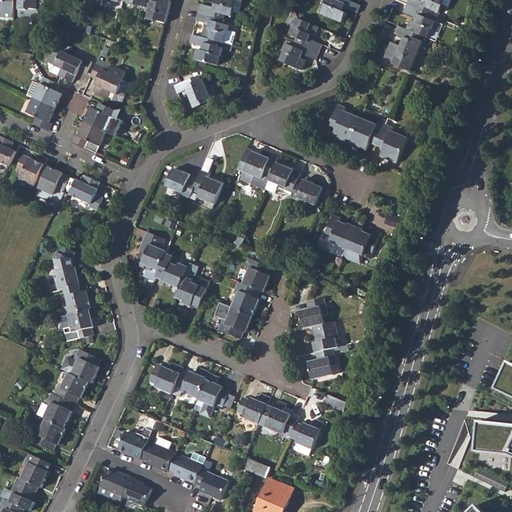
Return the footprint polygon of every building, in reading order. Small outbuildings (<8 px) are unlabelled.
[(0,0),(0,16),(15,17),(15,7),(16,1),(15,0),(0,0)] [(28,8),(38,9),(38,0),(15,0),(16,1),(20,1),(19,9),(28,9),(28,8)] [(157,19),(166,22),(173,1),(170,0),(161,0),(161,2),(157,1),(157,0),(148,0),(147,7),(146,10),(150,12),(148,19),(156,21),(157,19)] [(201,3),(201,4),(199,12),(225,19),(226,16),(232,17),(234,12),(240,13),(243,0),(212,0),(212,3),(216,3),(215,7),(201,3)] [(345,8),(357,13),(360,5),(350,0),(348,0),(326,0),(325,4),(323,3),(319,13),(343,23),(347,13),(344,11),(345,8)] [(425,0),(425,2),(420,0),(410,0),(409,4),(433,14),(434,10),(441,13),(444,5),(443,4),(444,0),(425,0)] [(413,20),(409,30),(424,36),(429,38),(433,29),(435,29),(438,21),(431,18),(433,14),(409,4),(405,13),(418,17),(417,21),(413,20)] [(28,9),(19,9),(19,16),(22,18),(43,19),(47,9),(38,9),(28,8),(28,9)] [(205,27),(202,37),(218,41),(224,43),(227,33),(229,34),(230,30),(231,26),(224,23),(225,19),(199,12),(197,20),(210,24),(209,27),(205,27)] [(317,37),(321,27),(300,18),(296,27),(295,26),(292,35),(299,37),(296,42),(320,52),(323,45),(311,39),(312,35),(317,37)] [(409,30),(399,26),(396,34),(406,38),(402,47),(393,43),(385,60),(395,64),(412,71),(424,42),(422,41),(424,36),(409,30)] [(224,43),(233,45),(237,32),(230,30),(229,34),(227,33),(224,43)] [(217,45),(218,41),(202,37),(193,34),(190,42),(204,45),(203,50),(199,49),(196,59),(218,65),(221,56),(222,56),(224,48),(217,45)] [(304,54),(317,59),(320,52),(296,42),(294,46),(288,43),(284,51),(286,52),(281,61),(302,69),(306,59),(302,57),(304,54)] [(58,64),(63,53),(56,49),(50,63),(52,72),(61,75),(64,67),(58,64)] [(87,74),(93,62),(82,56),(80,59),(64,52),(63,53),(58,64),(64,67),(61,75),(74,82),(80,71),(87,74)] [(102,62),(100,61),(92,77),(100,80),(95,91),(109,98),(113,90),(119,92),(120,91),(125,80),(124,79),(127,72),(117,67),(116,68),(113,75),(108,72),(111,66),(111,65),(103,61),(102,62)] [(111,66),(108,72),(113,75),(116,68),(111,66)] [(200,76),(182,82),(175,85),(178,93),(189,89),(195,106),(212,100),(205,79),(202,80),(200,76)] [(58,91),(60,84),(45,77),(42,83),(35,98),(57,108),(63,94),(58,91)] [(29,95),(35,98),(42,83),(35,80),(29,95)] [(113,90),(109,98),(118,102),(124,101),(126,96),(125,93),(120,91),(119,92),(113,90)] [(51,121),(57,108),(35,98),(29,111),(38,116),(34,123),(50,130),(54,122),(51,121)] [(107,132),(117,111),(101,103),(99,110),(93,107),(86,122),(107,132)] [(335,137),(351,144),(362,117),(347,111),(349,108),(341,104),(333,122),(340,126),(338,129),(335,137)] [(372,142),(379,145),(388,124),(380,121),(379,125),(362,117),(351,144),(368,151),(372,142)] [(101,146),(107,132),(86,122),(80,135),(77,133),(73,141),(89,148),(92,142),(101,146)] [(396,128),(388,124),(379,145),(385,148),(382,156),(399,164),(410,139),(394,132),(396,128)] [(254,151),(248,149),(238,170),(245,173),(245,172),(253,152),(254,151)] [(264,176),(271,179),(277,164),(280,158),(272,156),(270,159),(253,152),(245,172),(262,179),(264,176)] [(21,179),(35,185),(45,164),(24,155),(16,171),(23,174),(21,179)] [(285,190),(293,193),(299,178),(301,173),(277,164),(271,179),(270,181),(280,185),(286,187),(285,190)] [(71,176),(50,167),(40,188),(54,194),(56,189),(64,192),(71,176)] [(183,195),(190,198),(194,190),(199,178),(175,168),(168,186),(184,193),(183,195)] [(210,173),(202,170),(199,178),(194,190),(201,193),(203,190),(219,197),(228,176),(212,170),(210,173)] [(243,178),(267,188),(270,181),(271,179),(264,176),(262,179),(245,172),(245,173),(243,178)] [(95,194),(101,182),(87,176),(84,182),(77,180),(72,192),(70,194),(88,203),(93,204),(91,207),(98,210),(104,198),(95,194)] [(323,188),(299,178),(293,193),(292,196),(291,198),(299,201),(300,199),(316,206),(323,188)] [(280,185),(270,181),(267,188),(267,189),(276,193),(280,185)] [(332,242),(348,249),(357,229),(341,222),(342,219),(335,216),(326,236),(333,239),(332,242)] [(402,220),(391,216),(387,225),(398,229),(402,220)] [(373,236),(357,229),(348,249),(366,256),(367,253),(374,256),(382,236),(375,233),(373,236)] [(156,279),(161,268),(163,265),(167,254),(168,252),(162,250),(166,240),(149,233),(143,246),(150,249),(148,253),(143,264),(150,267),(147,275),(156,279)] [(239,235),(235,244),(242,247),(246,238),(239,235)] [(254,249),(261,253),(264,245),(257,243),(254,249)] [(76,268),(74,260),(78,252),(63,245),(57,259),(60,272),(58,273),(62,290),(69,288),(85,284),(90,282),(87,273),(81,275),(78,276),(76,268)] [(366,256),(348,249),(345,257),(362,264),(366,256)] [(174,282),(182,285),(185,278),(189,270),(189,269),(181,265),(182,261),(167,254),(163,265),(169,268),(168,271),(164,281),(172,285),(174,282)] [(250,272),(244,284),(261,291),(265,293),(269,284),(266,283),(269,276),(272,268),(251,259),(246,270),(250,272)] [(246,270),(244,269),(239,282),(244,284),(250,272),(246,270)] [(197,274),(189,270),(185,278),(193,281),(195,277),(197,274)] [(193,281),(185,278),(182,285),(178,295),(186,299),(185,301),(193,304),(194,302),(201,305),(206,295),(210,284),(195,277),(193,281)] [(258,298),(261,291),(244,284),(239,282),(235,294),(239,296),(234,307),(254,316),(258,306),(256,305),(258,298)] [(87,292),(85,284),(69,288),(71,296),(68,297),(72,313),(98,307),(101,306),(98,297),(92,298),(89,299),(87,292)] [(300,312),(304,329),(312,327),(325,324),(323,316),(328,315),(325,299),(308,303),(310,310),(306,311),(300,312)] [(378,304),(369,300),(364,316),(375,313),(378,304)] [(241,339),(244,332),(248,324),(251,325),(254,316),(234,307),(222,302),(216,316),(225,319),(220,330),(241,339)] [(70,314),(58,317),(60,329),(73,326),(74,332),(68,334),(70,341),(95,335),(93,327),(91,319),(94,319),(100,317),(98,307),(72,313),(70,314)] [(364,323),(372,321),(375,313),(364,316),(362,316),(364,323)] [(325,324),(312,327),(316,344),(314,344),(316,354),(319,353),(333,350),(336,349),(334,338),(339,337),(336,322),(325,324)] [(344,347),(342,336),(339,337),(334,338),(336,349),(344,347)] [(71,373),(91,382),(95,384),(99,375),(96,374),(100,366),(103,359),(82,349),(77,360),(70,357),(64,369),(71,373)] [(336,349),(333,350),(319,353),(321,360),(317,361),(309,363),(312,382),(334,377),(331,368),(337,367),(334,354),(337,354),(336,349)] [(511,425),(480,422),(476,452),(510,455),(511,455),(511,362),(510,362),(497,389),(511,396),(511,425)] [(157,386),(174,393),(178,386),(184,371),(186,367),(176,364),(173,369),(172,372),(164,369),(157,366),(151,380),(158,384),(157,386)] [(183,392),(200,398),(211,373),(211,371),(202,367),(199,374),(198,376),(191,374),(184,371),(178,386),(184,388),(183,392)] [(78,404),(81,397),(84,390),(87,392),(91,382),(71,373),(65,385),(61,383),(56,393),(75,403),(78,404)] [(220,377),(211,373),(200,398),(200,400),(207,403),(202,414),(211,418),(217,405),(224,407),(230,393),(224,390),(216,387),(218,383),(220,377)] [(56,393),(54,392),(48,404),(52,406),(47,418),(49,419),(66,427),(74,411),(71,410),(75,403),(56,393)] [(245,417),(262,424),(270,404),(272,398),(263,394),(260,400),(259,403),(251,400),(245,397),(239,412),(245,415),(245,417)] [(328,404),(346,412),(348,402),(331,395),(328,404)] [(285,433),(293,436),(298,423),(299,421),(292,418),(284,415),(285,412),(287,406),(278,402),(275,407),(270,404),(262,424),(260,427),(266,429),(267,428),(283,435),(285,433)] [(48,404),(46,403),(40,415),(47,418),(52,406),(48,404)] [(64,438),(69,428),(66,427),(49,419),(43,431),(39,430),(34,441),(56,451),(58,445),(62,437),(64,438)] [(304,426),(298,423),(293,436),(292,438),(299,441),(297,443),(299,444),(312,449),(314,450),(325,423),(316,420),(313,426),(312,429),(304,426)] [(119,448),(128,452),(134,455),(133,457),(141,460),(142,458),(148,443),(153,431),(145,427),(143,434),(137,432),(135,435),(126,432),(119,448)] [(186,431),(179,428),(175,436),(182,439),(186,431)] [(228,439),(220,436),(217,445),(225,448),(228,439)] [(155,446),(148,443),(142,458),(148,460),(147,463),(168,472),(175,455),(177,453),(155,444),(155,446)] [(296,450),(309,456),(312,449),(299,444),(296,450)] [(175,455),(168,472),(195,483),(201,469),(206,458),(194,452),(191,459),(183,456),(182,458),(175,455)] [(43,488),(48,478),(45,477),(48,470),(51,463),(31,453),(26,464),(29,466),(23,478),(40,486),(43,488)] [(268,478),(272,468),(251,459),(246,469),(268,478)] [(480,466),(475,476),(505,491),(510,482),(480,466)] [(228,481),(201,469),(195,483),(202,487),(200,491),(212,496),(221,500),(228,481)] [(108,471),(101,487),(124,496),(132,478),(122,474),(122,476),(116,474),(108,471)] [(36,502),(34,501),(31,499),(32,498),(35,498),(40,486),(23,478),(20,476),(13,491),(16,492),(11,502),(24,508),(27,509),(32,511),(36,502)] [(124,496),(146,506),(153,489),(145,486),(139,483),(139,481),(132,478),(124,496)] [(262,507),(259,511),(285,511),(295,490),(270,479),(258,505),(262,507)] [(99,493),(121,502),(124,496),(101,487),(99,493)] [(22,511),(24,508),(11,502),(5,499),(2,506),(4,507),(1,511),(22,511)]
